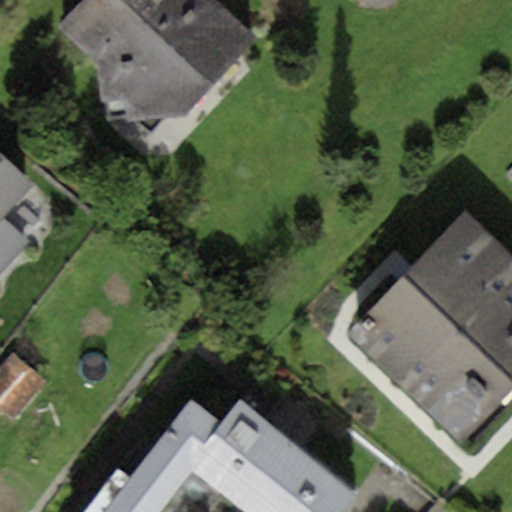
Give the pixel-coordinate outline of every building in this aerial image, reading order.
[(215,0),(90,0),(64,28),(97,55),(109,109),(128,103),(154,133),(171,108),(189,112),(256,42),(215,0)] [(0,230),(39,192),(0,151),(0,230)] [(511,255),(473,216),(355,331),(461,439),(511,389),(511,255)] [(24,355),(0,376),(0,413),(11,425),(53,386),(24,355)] [(226,423),(194,397),(101,511),(172,511),(201,476),(245,511),(356,511),(366,501),(243,402),(226,423)]
